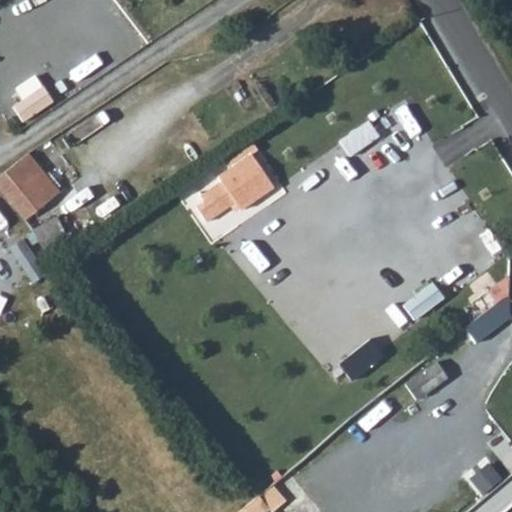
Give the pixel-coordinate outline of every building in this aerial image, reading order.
[(225,183),(200,197),(203,204),(198,208),(207,221),(238,201),(243,208),(276,184),(247,144),(224,159),(230,168),(220,175),(225,183)] [(34,160),(18,171),(45,207),(61,196),(34,160)] [(0,182),(0,189),(26,222),(45,207),(18,171),(0,182)] [(39,238),(57,259),(89,237),(81,226),(75,231),(67,218),(39,238)] [(269,323),(291,350),(313,333),(292,305),(269,323)] [(0,358),(2,361),(22,345),(9,329),(0,336),(0,358)] [(95,388),(118,372),(101,347),(78,363),(95,388)] [(36,409),(60,392),(43,368),(19,385),(36,409)] [(286,511),(266,487),(234,511),(286,511)]
